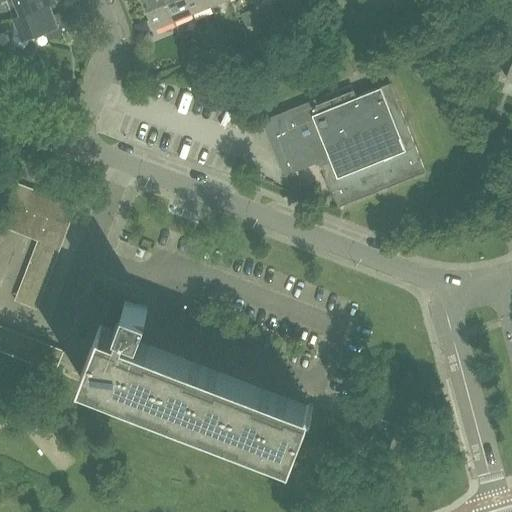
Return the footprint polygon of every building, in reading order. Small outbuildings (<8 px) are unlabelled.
[(14,16),(14,17),(50,2),(51,3),(58,0),(57,0),(8,0),(14,16)] [(143,0),(151,18),(154,27),(173,19),(165,0),(143,0)] [(165,0),(173,19),(192,11),(187,0),(165,0)] [(187,0),(192,11),(210,4),(208,0),(187,0)] [(80,27),(73,11),(63,15),(61,11),(55,14),(51,3),(50,2),(14,17),(15,45),(24,48),(29,40),(28,37),(45,30),(49,39),(80,27)] [(251,36),(263,31),(259,21),(258,21),(255,15),(245,19),(248,26),(247,26),(251,36)] [(391,82),(381,86),(356,96),(353,89),(321,102),(360,197),(426,171),(391,82)] [(284,173),(320,159),(339,206),(360,197),(321,102),(316,104),(314,99),(263,119),(284,173)] [(24,185),(14,181),(5,202),(16,206),(24,185)] [(35,189),(24,185),(16,206),(21,208),(26,210),(35,189)] [(45,192),(35,189),(26,210),(32,213),(37,214),(45,192)] [(55,196),(45,192),(37,214),(45,218),(47,218),(55,196)] [(65,200),(55,196),(47,218),(57,222),(65,200)] [(69,226),(77,205),(65,200),(57,222),(69,226)] [(13,231),(21,208),(16,206),(5,202),(0,215),(0,223),(4,226),(3,227),(13,231)] [(24,235),(32,213),(26,210),(21,208),(13,231),(24,235)] [(42,227),(45,218),(37,214),(32,213),(24,235),(37,240),(38,238),(42,227)] [(57,222),(47,218),(45,218),(42,227),(65,236),(69,226),(57,222)] [(65,236),(42,227),(38,238),(61,247),(65,236)] [(38,238),(37,240),(34,248),(57,257),(61,247),(38,238)] [(57,257),(34,248),(30,258),(53,267),(57,257)] [(53,267),(30,258),(26,269),(49,278),(53,267)] [(49,278),(26,269),(22,279),(45,288),(49,278)] [(45,288),(22,279),(18,289),(41,298),(45,288)] [(41,298),(18,289),(14,300),(37,308),(41,298)] [(290,458),(300,432),(311,404),(125,333),(127,326),(139,331),(148,307),(133,301),(135,295),(117,289),(113,299),(123,303),(116,322),(118,323),(116,330),(100,323),(79,377),(290,458)] [(0,331),(0,350),(4,352),(13,329),(2,325),(0,331)] [(4,352),(14,356),(23,333),(13,329),(4,352)] [(33,337),(23,333),(14,356),(24,360),(33,337)] [(24,360),(34,364),(43,341),(33,337),(24,360)] [(34,364),(45,368),(54,345),(43,341),(34,364)] [(64,349),(54,345),(45,368),(55,372),(64,349)] [(388,450),(398,424),(378,416),(369,443),(388,450)]
